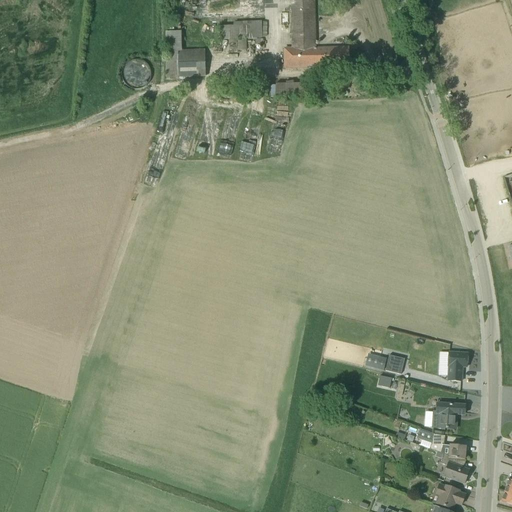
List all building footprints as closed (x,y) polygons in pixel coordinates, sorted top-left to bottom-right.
[(315,48),(314,0),(291,1),(293,49),(286,49),(286,69),(333,67),(349,66),(348,49),(334,49),(334,48),(315,48)] [(167,28),(168,46),(183,45),(182,28),(167,28)] [(207,76),(206,50),(180,51),(181,70),(189,70),(189,76),(207,76)] [(275,85),(275,86),(270,86),(270,98),(275,98),(315,98),(314,84),(275,85)] [(461,382),(462,370),(461,369),(461,367),(467,368),(468,355),(449,353),(449,355),(442,355),(441,365),(449,365),(448,382),(461,382)] [(385,372),(401,375),(405,360),(389,356),(385,372)] [(391,379),(380,376),(378,386),(389,389),(391,379)] [(319,402),(324,397),(320,394),(312,403),(316,406),(317,407),(321,403),(319,402)] [(464,415),(465,406),(437,405),(436,413),(433,413),(432,429),(456,430),(456,419),(454,419),(454,415),(464,415)] [(465,460),(466,447),(444,445),(445,437),(434,435),(420,430),(416,439),(431,444),(429,449),(437,452),(449,457),(449,460),(465,460)] [(464,485),(469,471),(463,469),(466,461),(465,460),(449,460),(449,457),(437,452),(435,458),(442,460),(441,464),(448,467),(444,478),(464,485)] [(417,478),(410,472),(407,475),(414,481),(417,478)] [(511,481),(508,480),(503,493),(511,495),(511,481)] [(459,491),(440,485),(435,496),(439,497),(436,505),(452,510),(455,503),(462,506),(465,496),(459,493),(459,491)] [(511,506),(511,495),(503,493),(500,503),(511,506)]
